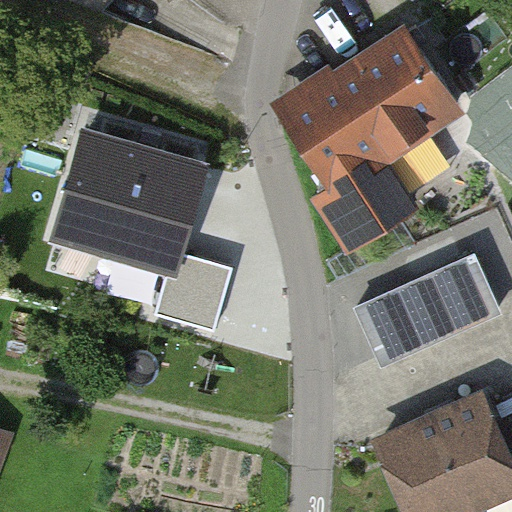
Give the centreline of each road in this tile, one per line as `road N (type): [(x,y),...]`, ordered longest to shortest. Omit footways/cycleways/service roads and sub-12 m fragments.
road 1 (residential): [(309,511),(314,425),(305,251),(258,124),(282,0)]
road 2 (track): [(313,449),(0,387)]
